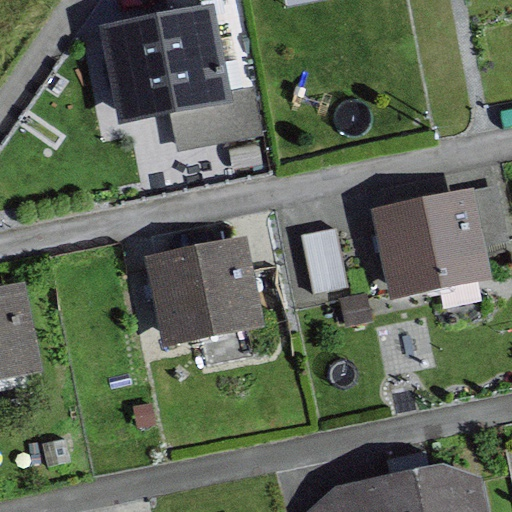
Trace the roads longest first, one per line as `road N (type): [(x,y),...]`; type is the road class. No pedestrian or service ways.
road 1 (residential): [(0,247),(511,138)]
road 2 (residential): [(511,406),(12,511)]
road 3 (residential): [(0,109),(76,0)]
